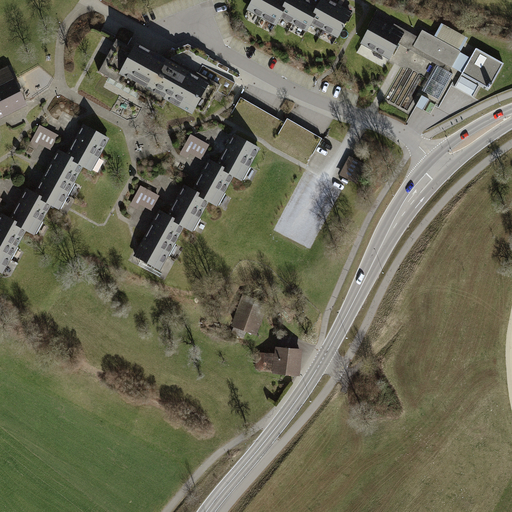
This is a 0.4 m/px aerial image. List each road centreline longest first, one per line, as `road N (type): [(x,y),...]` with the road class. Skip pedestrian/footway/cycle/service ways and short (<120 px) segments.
road 1 (secondary): [(437,165),(397,215),(306,387),(258,449)]
road 2 (residential): [(176,24),(246,69),(396,129),(437,165)]
road 3 (unclassified): [(166,511),(225,448),(238,440),(258,449)]
